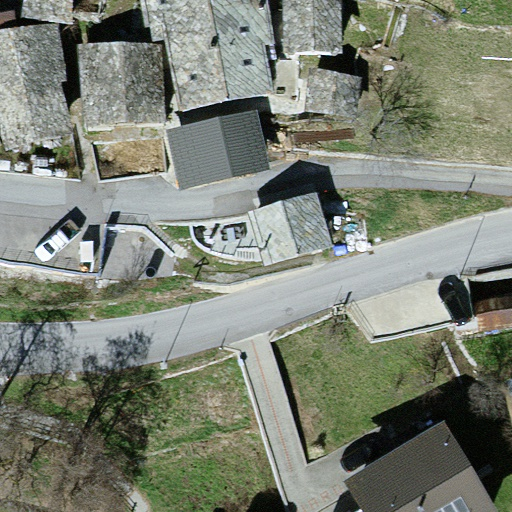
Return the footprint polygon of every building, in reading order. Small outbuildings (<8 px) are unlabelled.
[(87,32),(90,0),(23,0),(21,24),(87,32)] [(220,0),(151,0),(171,120),(272,105),(256,6),(222,12),(220,0)] [(337,63),(337,11),(278,10),(277,62),(337,63)] [(56,88),(46,38),(0,46),(0,100),(49,87),(56,88)] [(158,50),(88,53),(91,127),(161,125),(158,50)] [(0,161),(64,144),(49,87),(0,100),(0,161)] [(271,168),(258,114),(168,137),(182,191),(271,168)] [(329,246),(317,199),(253,216),(265,263),(329,246)] [(493,511),(496,510),(446,425),(347,483),(362,508),(355,511),(493,511)]
